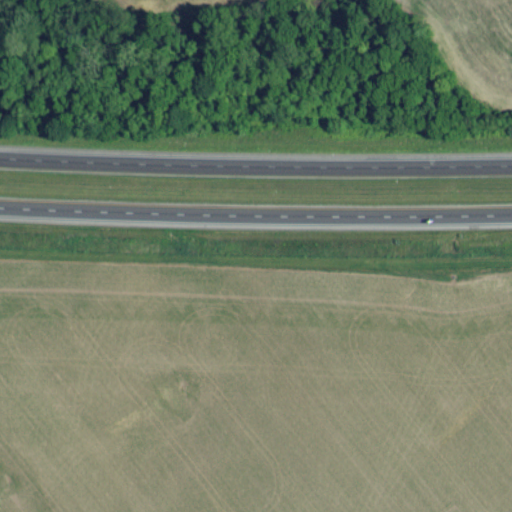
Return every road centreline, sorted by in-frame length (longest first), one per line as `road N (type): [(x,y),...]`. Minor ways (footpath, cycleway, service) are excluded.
road 1 (trunk): [(0,211),(144,220),(511,219)]
road 2 (trunk): [(511,167),(0,161)]
